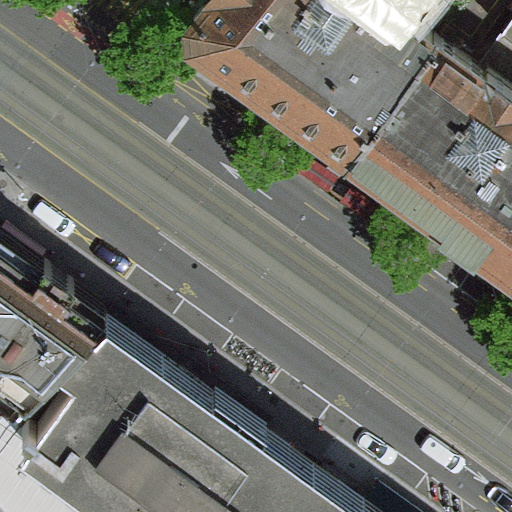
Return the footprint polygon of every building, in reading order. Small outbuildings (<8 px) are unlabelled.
[(191,22),(196,16),(209,0),(183,0),(181,3),(185,17),(191,22)] [(354,140),(434,30),(390,0),(209,0),(196,16),(199,28),(354,140)] [(511,22),(482,65),(511,87),(511,22)] [(434,30),(354,140),(511,253),(511,87),(482,65),(434,30)] [(65,352),(108,309),(0,231),(0,370),(27,390),(65,352)] [(147,511),(355,511),(368,495),(108,309),(65,352),(78,362),(31,429),(147,511)] [(6,410),(31,429),(78,362),(65,352),(27,390),(6,410)] [(0,416),(6,410),(27,390),(0,370),(0,416)] [(6,410),(0,416),(0,501),(9,511),(147,511),(31,429),(6,410)] [(391,511),(368,495),(355,511),(391,511)] [(0,511),(9,511),(0,501),(0,511)]
